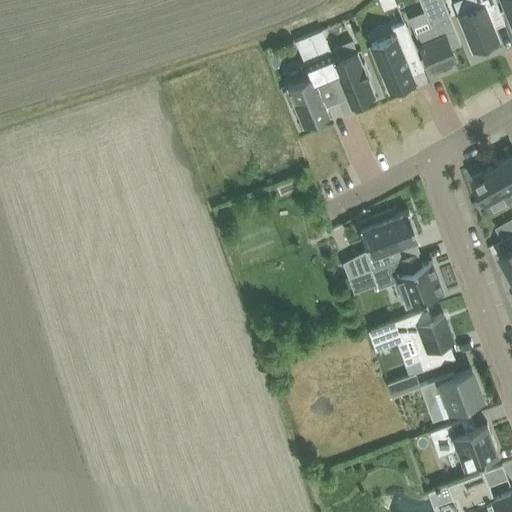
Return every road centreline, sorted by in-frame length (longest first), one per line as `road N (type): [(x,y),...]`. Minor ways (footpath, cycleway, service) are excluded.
road 1 (residential): [(431,158),(511,379)]
road 2 (residential): [(431,158),(326,217)]
